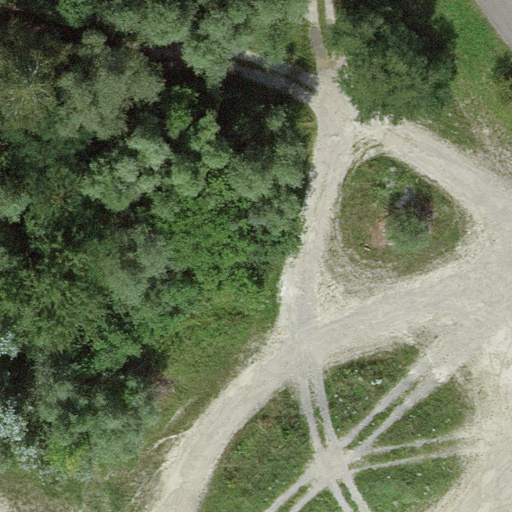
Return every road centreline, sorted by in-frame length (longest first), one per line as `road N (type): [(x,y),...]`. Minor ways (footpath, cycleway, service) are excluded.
road 1 (track): [(319,350),(302,316),(347,119),(153,44),(0,22)]
road 2 (track): [(178,511),(236,410),(319,350),(511,245)]
road 3 (track): [(511,205),(347,119),(320,0)]
